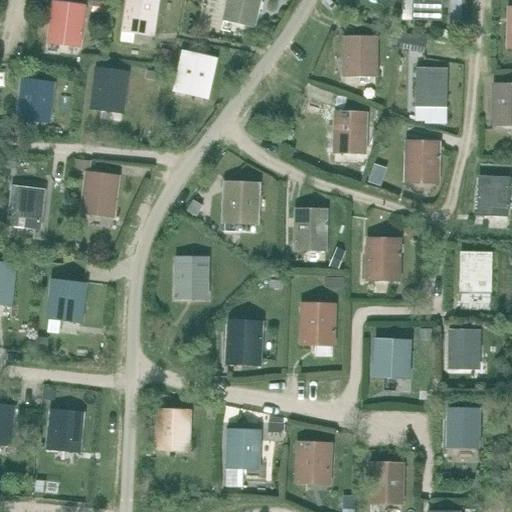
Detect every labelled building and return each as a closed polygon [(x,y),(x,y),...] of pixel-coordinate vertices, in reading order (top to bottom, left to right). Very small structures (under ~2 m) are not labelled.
[(154,26),(157,0),(127,0),(127,3),(126,3),(122,32),(132,33),(134,24),(154,26)] [(227,0),(223,20),(233,22),(235,13),(255,18),(259,0),(227,0)] [(402,0),(403,0),(412,0),(412,21),(441,22),(442,2),(441,2),(440,0),(402,0)] [(105,13),(106,5),(95,4),(94,12),(105,13)] [(64,6),(64,7),(54,5),(53,14),(52,14),(48,43),(79,47),(84,8),(64,6)] [(413,37),(404,36),(401,49),(411,50),(413,37)] [(374,70),(376,41),(355,39),(355,40),(346,40),(345,48),(344,48),(343,78),(353,78),(353,69),(374,70)] [(194,56),(194,57),(185,55),(183,63),(182,63),(175,92),(185,94),(187,85),(207,89),(214,61),(194,56)] [(417,79),(416,79),(415,108),(446,109),(446,99),(447,70),(426,70),(426,71),(417,70),(417,79)] [(156,81),(158,72),(150,71),(149,80),(156,81)] [(107,72),(106,73),(97,72),(96,80),(95,80),(91,109),(101,111),(103,101),(123,104),(127,75),(107,72)] [(33,83),(32,84),(23,83),(22,91),(21,91),(18,120),(28,121),(29,112),(49,114),(53,85),(33,83)] [(511,116),(511,87),(506,87),(506,88),(497,88),(496,96),(495,96),(495,126),(505,126),(505,116),(511,116)] [(364,154),(365,115),(334,114),(333,153),(364,154)] [(171,141),(173,130),(166,129),(164,139),(171,141)] [(437,174),(437,145),(417,144),(417,145),(407,145),(407,153),(406,153),(406,183),(416,183),(416,173),(437,174)] [(97,177),(95,177),(87,176),(86,185),(85,184),(82,214),(92,215),(93,205),(114,208),(117,179),(97,176),(97,177)] [(507,222),(509,179),(489,178),(489,179),(479,179),(479,187),(478,187),(476,221),(507,222)] [(255,215),(257,186),(237,185),(236,186),(227,186),(226,194),(225,194),(224,223),(234,224),(235,214),(255,215)] [(23,190),(14,189),(13,198),(12,198),(8,227),(18,228),(20,219),(40,221),(43,192),(23,190)] [(325,251),(326,212),(305,212),(305,213),(296,213),(296,221),(295,221),(294,251),(325,251)] [(398,281),(399,242),(368,241),(367,281),(398,281)] [(490,284),(491,255),(471,254),(471,255),(461,255),(461,264),(460,263),(459,293),(469,293),(469,297),(490,298),(490,284)] [(207,290),(207,260),(187,260),(187,261),(177,261),(177,269),(176,269),(176,299),(186,299),(186,289),(207,290)] [(0,265),(0,304),(10,305),(14,267),(0,265)] [(53,281),(48,320),(79,324),(84,285),(53,281)] [(332,336),(333,307),(313,307),(313,308),(303,307),(303,316),(302,316),(301,345),(311,345),(312,336),(332,336)] [(229,324),(227,363),(258,364),(260,326),(229,324)] [(479,361),(479,332),(459,332),(459,333),(449,332),(449,341),(448,341),(448,370),(458,371),(458,361),(479,361)] [(406,371),(408,341),(387,341),(387,342),(378,341),(377,350),(376,350),(375,379),(385,379),(386,370),(406,371)] [(0,406),(0,436),(9,437),(13,408),(0,406)] [(477,449),(479,410),(458,410),(458,411),(449,411),(448,419),(447,419),(447,449),(477,449)] [(187,442),(189,413),(168,412),(168,413),(159,413),(158,422),(157,421),(156,451),(166,451),(167,442),(187,442)] [(79,444),(82,415),(62,413),(62,414),(52,413),(51,421),(50,421),(47,450),(58,451),(58,442),(79,444)] [(276,438),(282,433),(274,425),(269,430),(276,438)] [(228,440),(227,470),(237,470),(257,471),(258,461),(259,432),(238,431),(238,432),(229,432),(229,440),(228,440)] [(328,475),(329,446),(309,445),(309,446),(299,446),(299,454),(298,454),(297,484),(307,484),(307,474),(328,475)] [(401,495),(402,466),(382,465),(382,466),(372,466),(372,474),(371,474),(370,504),(380,504),(380,494),(401,495)]
